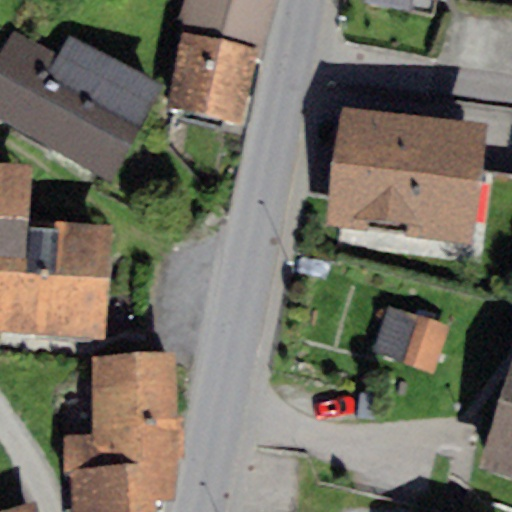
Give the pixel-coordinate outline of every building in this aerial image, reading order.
[(279,0),(182,0),(178,18),(182,19),(179,30),(185,32),(265,54),(279,0)] [(444,0),(362,0),(362,4),(432,17),(434,8),(443,10),(444,0)] [(57,52),(14,29),(0,53),(0,118),(108,177),(158,85),(66,35),(57,52)] [(265,54),(185,32),(165,109),(244,130),(265,54)] [(482,124),(338,104),(322,225),(465,245),(482,124)] [(30,163),(0,161),(0,255),(24,257),(27,219),(30,163)] [(111,224),(27,219),(24,257),(0,255),(0,331),(103,338),(111,224)] [(446,326),(388,307),(372,353),(431,373),(446,326)] [(175,354),(92,355),(93,434),(62,436),(64,476),(71,475),(73,511),(154,511),(153,499),(175,497),(179,455),(175,354)] [(511,357),(479,468),(511,478),(511,357)] [(35,511),(33,503),(0,511),(35,511)]
